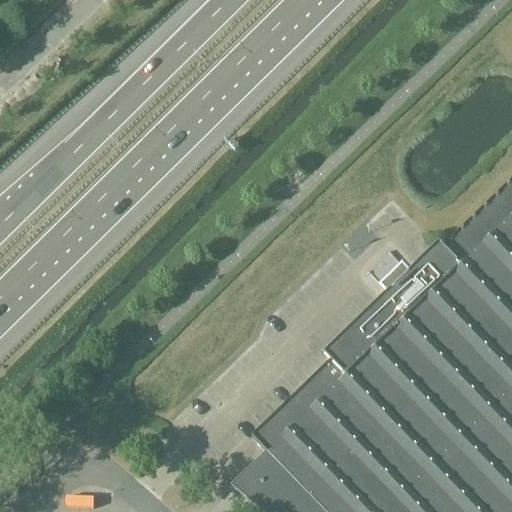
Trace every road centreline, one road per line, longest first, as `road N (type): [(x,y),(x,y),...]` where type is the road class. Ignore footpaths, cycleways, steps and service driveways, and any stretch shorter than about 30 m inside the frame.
road 1 (trunk): [(0,297),(302,0)]
road 2 (trunk): [(228,0),(0,224)]
road 3 (unclassified): [(0,86),(92,0)]
